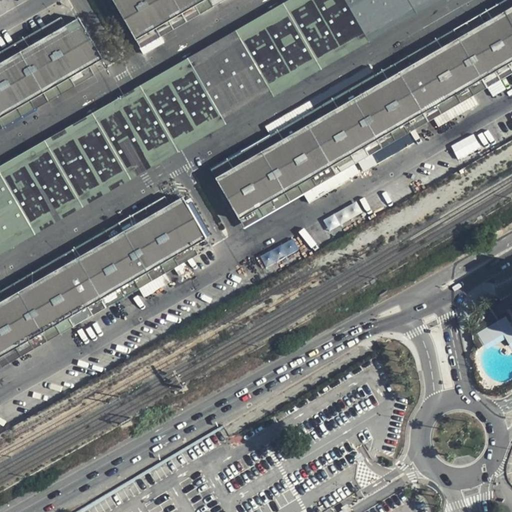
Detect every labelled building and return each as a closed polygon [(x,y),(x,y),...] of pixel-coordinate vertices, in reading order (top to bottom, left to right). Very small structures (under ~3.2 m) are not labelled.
[(288,0),(209,46),(49,138),(0,166),(0,178),(54,148),(80,194),(0,238),(0,253),(86,205),(442,0),(288,0)] [(209,0),(116,0),(115,1),(139,41),(209,0)] [(511,7),(214,177),(238,219),(511,63),(511,7)] [(0,117),(100,61),(76,20),(0,62),(0,117)] [(452,142),(457,156),(481,148),(476,133),(452,142)] [(54,148),(0,178),(0,238),(80,194),(54,148)] [(182,200),(0,301),(0,360),(205,239),(182,200)] [(495,296),(486,301),(483,303),(476,310),(473,316),(471,324),(473,327),(475,322),(477,319),(479,316),(481,314),(484,313),(486,312),(490,312),(491,313),(493,313),(494,314),(496,315),(498,318),(504,314),(495,296)] [(494,320),(498,318),(496,315),(494,314),(493,313),(491,313),(490,312),(486,312),(484,313),(481,314),(479,316),(477,319),(475,322),(473,327),(478,336),(482,334),(481,327),(481,324),(484,320),(489,319),(494,320)]
